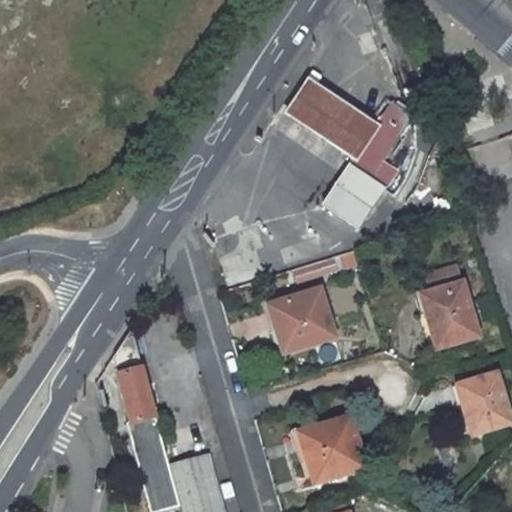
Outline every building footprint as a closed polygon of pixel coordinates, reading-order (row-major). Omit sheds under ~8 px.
[(333,96),(307,78),(283,113),(308,130),(352,161),(356,163),(380,129),(376,126),(333,96)] [(352,161),(322,206),(356,229),(395,172),(381,161),(409,118),(391,105),(376,126),(380,129),(356,163),(352,161)] [(478,336),(462,284),(420,297),(432,337),(438,335),(441,347),(478,336)] [(334,339),(319,290),(267,306),(282,355),(334,339)] [(479,301),(485,321),(498,317),(491,297),(479,301)] [(117,378),(131,427),(156,420),(142,372),(117,378)] [(511,424),(497,374),(458,386),(463,402),(461,403),(467,423),(473,421),(476,434),(511,424)] [(313,484),(364,469),(349,418),(298,434),(313,484)] [(221,511),(206,457),(169,467),(180,511),(221,511)]
